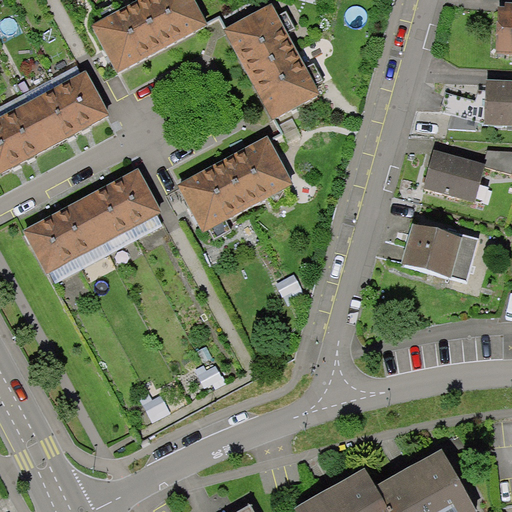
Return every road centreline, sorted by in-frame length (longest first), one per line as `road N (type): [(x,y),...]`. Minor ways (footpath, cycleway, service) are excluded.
road 1 (residential): [(312,411),(428,0)]
road 2 (residential): [(90,511),(214,448),(312,411)]
road 3 (residential): [(312,411),(420,385),(511,376)]
road 4 (primary): [(0,385),(71,511)]
